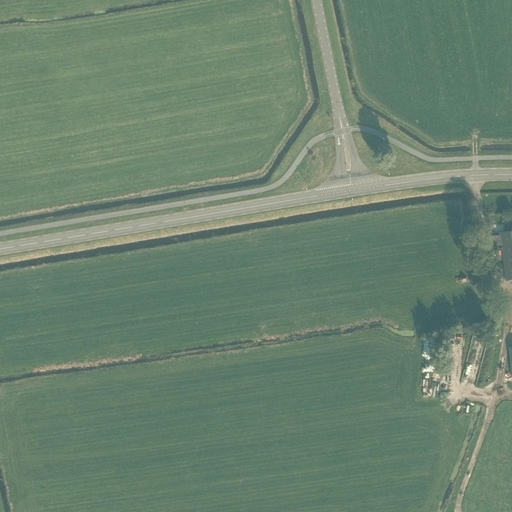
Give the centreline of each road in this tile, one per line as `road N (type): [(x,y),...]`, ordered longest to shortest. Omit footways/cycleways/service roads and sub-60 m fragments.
road 1 (tertiary): [(0,249),(343,192)]
road 2 (tertiary): [(361,189),(511,174)]
road 3 (unclassified): [(342,134),(315,0)]
